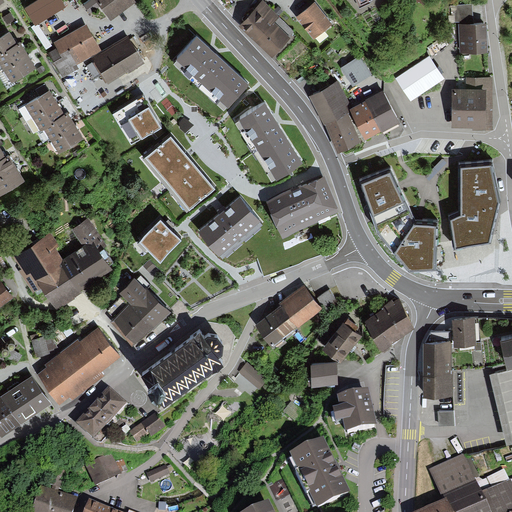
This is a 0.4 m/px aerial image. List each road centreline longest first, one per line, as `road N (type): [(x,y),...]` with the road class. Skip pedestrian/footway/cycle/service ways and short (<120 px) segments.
road 1 (residential): [(0,439),(61,416),(193,318),(363,245)]
road 2 (tertiary): [(406,511),(412,358),(434,297)]
road 3 (tertiary): [(332,165),(293,101),(201,0)]
road 4 (residential): [(507,137),(410,137),(332,165)]
road 5 (residential): [(507,137),(489,0)]
